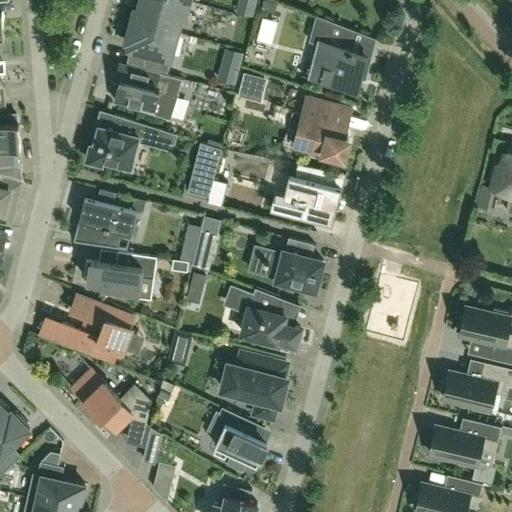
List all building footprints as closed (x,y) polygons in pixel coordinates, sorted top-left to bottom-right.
[(185,12),(188,0),(141,0),(139,10),(136,9),(133,20),(177,32),(182,11),(185,12)] [(310,41),(319,43),(311,77),(359,89),(361,78),(366,79),(377,38),(316,14),(310,41)] [(252,18),(238,15),(235,27),(249,30),(252,18)] [(167,70),(177,32),(133,20),(128,40),(131,41),(130,47),(142,50),(138,62),(167,70)] [(139,106),(139,108),(171,118),(184,78),(120,62),(116,78),(121,79),(115,100),(139,106)] [(298,109),(289,143),(334,155),(335,151),(349,155),(354,137),(350,136),(357,108),(312,96),(308,112),(298,109)] [(20,147),(19,147),(16,113),(0,114),(0,173),(23,179),(20,147)] [(164,129),(115,114),(111,127),(99,124),(94,143),(91,142),(87,158),(102,162),(103,159),(119,163),(118,166),(132,170),(135,155),(134,154),(139,136),(161,142),(164,129)] [(190,189),(210,194),(214,178),(222,148),(202,142),(190,189)] [(511,193),(507,211),(511,212),(511,152),(508,151),(504,166),(496,164),(491,185),(511,190),(511,193)] [(344,187),(324,182),(328,169),(300,163),(297,175),(292,174),(286,196),(308,202),(304,214),(335,222),(341,199),(341,198),(344,187)] [(0,218),(10,221),(14,203),(6,201),(8,194),(0,192),(0,185),(3,174),(0,173),(0,218)] [(228,182),(214,178),(210,194),(208,202),(222,206),(228,182)] [(97,199),(86,196),(78,226),(92,229),(89,242),(119,246),(123,231),(131,233),(137,209),(113,203),(116,191),(100,187),(97,199)] [(147,198),(135,194),(133,206),(132,207),(137,209),(144,211),(147,198)] [(183,260),(193,261),(200,230),(202,226),(192,224),(183,260)] [(206,255),(212,233),(200,230),(193,261),(192,263),(207,269),(210,256),(206,255)] [(278,274),(277,278),(287,281),(286,285),(301,289),(302,285),(312,287),(317,271),(320,272),(323,259),(312,256),(315,243),(289,236),(286,249),(285,249),(284,252),(268,248),(266,257),(264,256),(263,261),(265,262),(262,270),(278,274)] [(88,285),(139,292),(141,276),(154,278),(157,256),(118,250),(117,262),(87,258),(84,275),(89,276),(88,285)] [(281,296),(256,287),(254,292),(231,283),(225,298),(239,303),(237,308),(247,312),(241,332),(262,338),(261,342),(288,350),(290,342),(296,344),(300,326),(284,322),(286,314),(277,312),(281,296)] [(129,326),(133,315),(77,294),(71,310),(92,318),(87,331),(63,321),(57,337),(113,359),(117,348),(123,350),(125,346),(128,347),(133,333),(130,332),(132,327),(129,326)] [(464,317),(460,316),(457,330),(461,330),(460,334),(492,341),(488,357),(511,362),(511,332),(508,332),(511,316),(507,315),(508,311),(495,308),(494,312),(467,305),(464,317)] [(177,328),(168,359),(184,363),(192,332),(177,328)] [(283,376),(287,363),(242,351),(238,364),(229,362),(222,388),(258,397),(255,412),(273,417),(277,402),(280,403),(287,377),(283,376)] [(442,390),(445,391),(443,398),(474,405),(473,408),(487,412),(488,409),(490,409),(495,392),(507,395),(509,385),(511,385),(511,367),(484,361),(480,377),(450,370),(449,377),(446,376),(442,390)] [(116,428),(128,417),(147,422),(152,400),(135,382),(121,396),(92,367),(72,387),(103,418),(105,416),(116,428)] [(163,378),(162,382),(159,394),(168,396),(172,382),(163,378)] [(0,422),(12,410),(0,398),(0,422)] [(225,424),(215,444),(233,453),(229,462),(243,469),(247,459),(257,464),(268,441),(254,435),(259,423),(222,406),(216,420),(225,424)] [(14,412),(12,410),(0,422),(0,475),(17,459),(9,451),(30,428),(27,426),(29,424),(16,410),(14,412)] [(459,460),(459,463),(472,466),(473,463),(477,464),(481,447),(496,451),(502,426),(469,418),(466,432),(437,425),(429,453),(459,460)] [(152,422),(147,440),(160,444),(162,432),(152,422)] [(33,472),(28,496),(80,507),(83,508),(87,487),(84,487),(85,483),(55,477),(58,464),(41,460),(38,473),(33,472)] [(420,495),(416,494),(413,507),(417,508),(416,510),(423,511),(465,511),(467,505),(477,507),(483,482),(456,475),(452,489),(423,482),(420,495)] [(257,511),(258,510),(256,509),(258,503),(250,501),(252,489),(230,484),(224,505),(215,502),(212,511),(257,511)] [(81,511),(83,508),(80,507),(28,496),(24,511),(81,511)]
